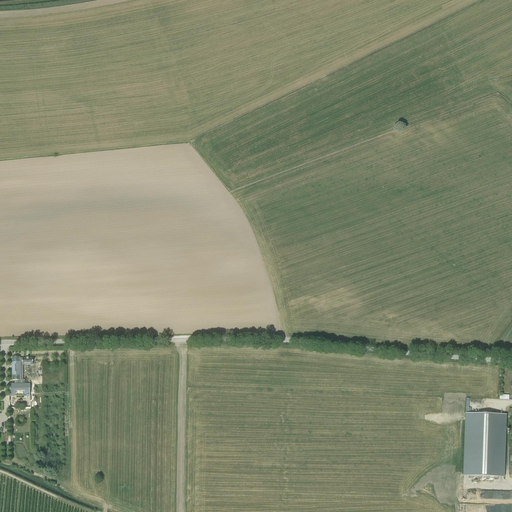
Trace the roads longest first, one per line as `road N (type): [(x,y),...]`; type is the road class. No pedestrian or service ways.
road 1 (unclassified): [(511,361),(257,338),(0,342)]
road 2 (track): [(183,339),(182,511)]
